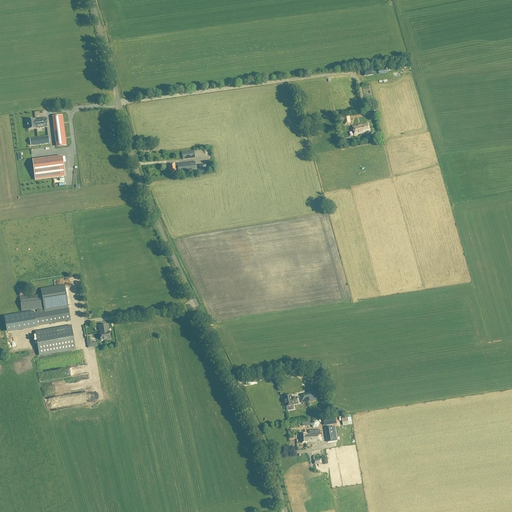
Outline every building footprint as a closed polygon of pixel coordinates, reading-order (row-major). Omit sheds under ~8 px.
[(351,125),(349,116),(341,117),(342,118),(337,118),(337,122),(344,121),(345,125),(351,125)] [(27,120),(28,130),(35,129),(35,128),(46,127),(46,119),(34,120),(27,120)] [(54,122),(57,142),(65,141),(63,121),(54,122)] [(354,136),(369,132),(368,124),(352,127),(354,136)] [(29,139),(30,146),(48,144),(47,136),(29,139)] [(182,160),(195,158),(194,151),(181,152),(182,160)] [(62,156),(52,158),(55,178),(65,176),(62,156)] [(52,158),(42,159),(45,179),(55,178),(52,158)] [(45,179),(42,159),(32,160),(35,180),(45,179)] [(169,165),(170,175),(176,175),(176,174),(178,173),(178,174),(196,172),(195,162),(177,164),(177,165),(175,165),(174,164),(169,165)] [(64,286),(40,290),(41,295),(42,295),(44,312),(68,308),(64,286)] [(34,311),(4,316),(7,331),(37,326),(70,321),(68,308),(44,312),(42,295),(41,295),(19,297),(21,312),(37,310),(37,312),(34,313),(34,311)] [(99,333),(101,341),(110,340),(109,332),(108,332),(107,325),(99,326),(100,333),(99,333)] [(71,326),(35,333),(39,356),(75,350),(71,326)] [(91,339),(87,339),(89,346),(97,344),(95,336),(91,337),(91,339)] [(299,396),(300,403),(316,400),(315,394),(299,396)] [(283,400),(283,402),(284,403),(285,407),(292,406),(292,405),(297,404),(296,398),(292,398),(293,399),(291,399),(290,395),(283,396),(283,400)] [(349,425),(348,424),(351,423),(350,415),(341,416),(343,426),(349,425)] [(324,427),(337,424),(335,417),(323,419),(324,427)] [(318,428),(320,423),(316,420),(312,421),(310,425),(313,428),(318,428)] [(334,426),(324,428),(327,441),(337,439),(334,426)] [(309,431),(309,434),(300,434),(301,443),(307,443),(307,444),(320,443),(320,433),(320,430),(309,431)]
